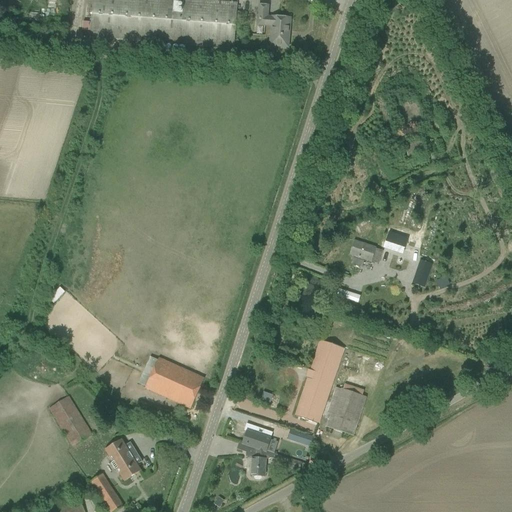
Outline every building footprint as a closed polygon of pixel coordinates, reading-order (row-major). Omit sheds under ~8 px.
[(82,22),(82,31),(90,31),(90,37),(232,48),(235,3),(197,0),(92,0),(91,22),(82,22)] [(268,6),(259,6),(257,6),(256,26),(271,27),(269,46),(275,46),(285,47),(286,32),(289,32),(290,19),(272,18),(272,19),(267,19),(268,6)] [(388,233),(383,248),(402,254),(407,239),(388,233)] [(351,264),(360,267),(361,268),(364,261),(371,264),(371,263),(376,264),(382,253),(374,250),(375,249),(353,242),(349,255),(353,256),(351,264)] [(425,263),(418,286),(424,288),(432,265),(425,263)] [(295,417),(318,425),(321,417),(331,387),(343,349),(320,341),(295,417)] [(137,384),(145,388),(145,389),(181,405),(190,409),(204,379),(195,375),(158,358),(157,361),(149,357),(137,384)] [(335,388),(324,418),(328,420),(325,427),(353,437),(365,399),(335,388)] [(69,398),(49,410),(72,449),(93,436),(69,398)] [(279,427),(277,433),(288,436),(290,430),(279,427)] [(246,432),(242,444),(250,447),(265,452),(272,434),(254,428),(253,428),(251,433),(246,432)] [(290,431),(287,440),(310,447),(313,438),(290,431)] [(125,447),(121,440),(104,451),(111,463),(110,464),(114,471),(116,470),(123,482),(141,471),(137,465),(142,463),(130,443),(125,447)] [(250,447),(246,458),(252,459),(251,477),(254,477),(254,479),(255,481),(259,481),(261,479),(261,477),(264,477),(265,460),(271,459),(275,460),(276,455),(273,454),(265,452),(250,447)] [(106,511),(114,511),(123,506),(103,476),(89,485),(106,511)] [(83,511),(77,496),(37,511),(83,511)] [(218,498),(214,504),(219,508),(223,502),(218,498)]
